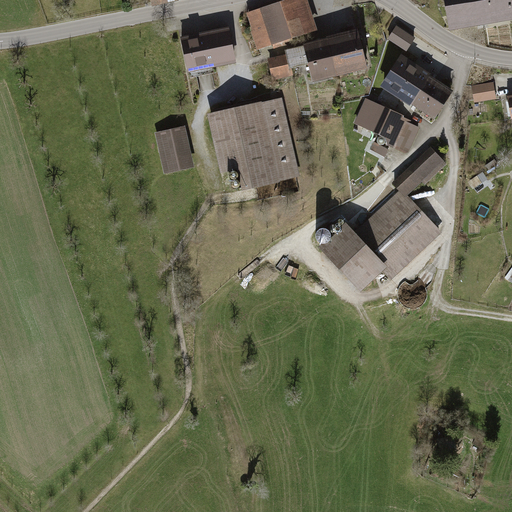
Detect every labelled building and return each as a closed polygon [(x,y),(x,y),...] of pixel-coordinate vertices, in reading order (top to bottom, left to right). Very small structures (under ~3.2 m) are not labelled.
[(259,52),(316,33),(305,0),(292,0),(247,15),(259,52)] [(511,18),(511,0),(442,0),(447,29),(511,18)] [(399,25),(392,42),(409,49),(416,33),(399,25)] [(187,74),(236,63),(227,27),(178,39),(187,74)] [(357,31),(328,37),(338,76),(366,70),(357,31)] [(311,82),(338,76),(328,37),(302,43),(303,46),(307,64),(311,82)] [(290,68),(307,64),(303,46),(286,50),(287,54),(290,68)] [(292,76),(290,68),(287,54),(267,59),(272,81),(292,76)] [(434,120),(453,92),(402,58),(383,86),(434,120)] [(493,84),(473,86),(475,101),(495,98),(493,84)] [(407,152),(419,128),(367,101),(354,125),(407,152)] [(240,189),(295,178),(279,102),(208,117),(220,176),(236,172),(240,189)] [(192,168),(185,128),(155,134),(162,174),(192,168)] [(373,145),(368,152),(382,161),(387,153),(373,145)] [(393,285),(444,237),(409,200),(446,166),(431,150),(391,187),(398,194),(353,236),(346,228),(329,244),(325,247),(320,253),(360,296),(383,275),(393,285)] [(467,186),(472,192),(486,181),(481,175),(467,186)] [(333,228),(331,228),(329,230),(329,232),(329,234),(330,236),(332,236),(334,236),(336,235),(337,233),(337,231),(335,229),(333,228)] [(326,233),(322,232),(318,233),(314,236),(313,240),(314,244),(317,247),(321,248),(325,247),(329,244),(330,240),(329,236),(326,233)] [(455,434),(436,437),(438,449),(457,445),(455,434)] [(489,440),(478,434),(473,444),(484,449),(489,440)]
